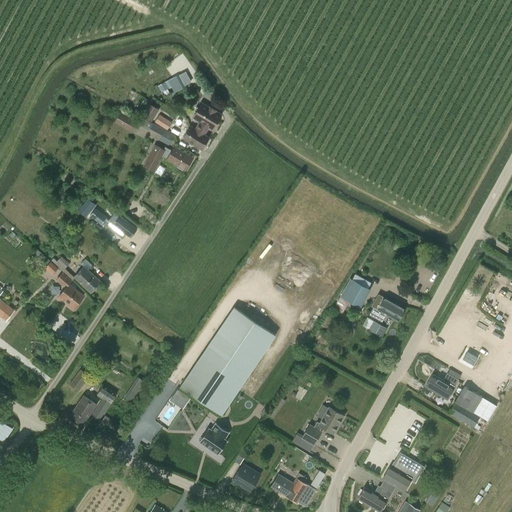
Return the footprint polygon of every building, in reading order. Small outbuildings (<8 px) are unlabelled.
[(174,77),(180,89),(185,87),(178,74),(174,77)] [(203,134),(207,127),(211,129),(220,114),(214,111),(214,110),(207,106),(207,107),(200,103),(192,117),(199,121),(194,129),(189,126),(182,139),(201,149),(208,137),(203,134)] [(142,117),(151,123),(159,111),(149,105),(142,117)] [(131,133),(137,122),(119,112),(113,122),(131,133)] [(167,130),(172,122),(159,115),(154,122),(167,130)] [(136,124),(148,130),(151,124),(140,118),(136,124)] [(162,135),(159,140),(168,145),(173,135),(152,124),(150,128),(162,135)] [(153,145),(142,167),(152,172),(157,164),(161,157),(165,159),(165,160),(184,171),(192,158),(174,148),(170,155),(164,152),(164,151),(153,145)] [(88,199),(78,211),(86,217),(96,205),(88,199)] [(101,225),(107,217),(95,208),(89,216),(101,225)] [(136,229),(120,217),(114,224),(130,237),(136,229)] [(66,268),(70,262),(62,255),(57,261),(66,268)] [(44,267),(45,268),(51,273),(52,274),(58,268),(50,261),(44,267)] [(274,282),(284,268),(279,265),(269,279),(274,282)] [(84,266),(73,277),(74,278),(90,293),(100,282),(88,270),(84,266)] [(56,280),(65,287),(58,296),(73,309),(84,296),(69,284),(71,281),(61,273),(56,280)] [(350,278),(339,297),(340,297),(333,308),(341,312),(347,301),(360,307),(369,289),(350,278)] [(383,297),(377,309),(377,310),(372,307),(368,315),(381,322),(386,313),(398,320),(404,308),(383,297)] [(0,316),(6,321),(13,312),(0,300),(0,316)] [(274,337),(232,309),(178,390),(219,418),(274,337)] [(361,326),(374,333),(380,325),(366,317),(361,326)] [(68,384),(77,390),(92,371),(88,368),(85,373),(80,369),(68,384)] [(432,374),(425,386),(446,399),(457,382),(445,375),(442,380),(432,374)] [(126,397),(134,401),(145,381),(137,376),(126,397)] [(99,420),(109,404),(110,404),(116,394),(103,385),(96,395),(102,399),(91,414),(99,420)] [(454,401),(455,402),(449,412),(473,427),(479,416),(487,421),(496,405),(463,386),(454,401)] [(81,426),(96,404),(83,395),(68,416),(81,426)] [(272,418),(284,401),(278,396),(266,414),(272,418)] [(319,423),(316,421),(313,427),(309,424),(301,437),(313,444),(321,431),(319,430),(321,427),(333,433),(343,415),(329,407),(323,416),(319,423)] [(111,420),(105,415),(101,421),(108,425),(111,420)] [(228,433),(215,424),(210,431),(207,429),(198,443),(218,456),(226,442),(223,440),(228,433)] [(389,466),(382,479),(403,492),(411,479),(414,481),(416,478),(423,467),(416,463),(400,453),(392,467),(389,466)] [(243,457),(239,454),(235,460),(239,463),(243,457)] [(241,464),(230,483),(249,494),(261,476),(241,464)] [(271,487),(308,507),(318,491),(305,483),(307,479),(299,475),(294,483),(279,474),(271,487)] [(373,493),(364,487),(357,498),(379,511),(390,493),(378,485),(373,493)] [(433,505),(440,495),(433,491),(427,501),(433,505)] [(476,495),(472,502),(477,506),(482,498),(476,495)] [(441,502),(435,511),(445,511),(449,507),(441,502)]
